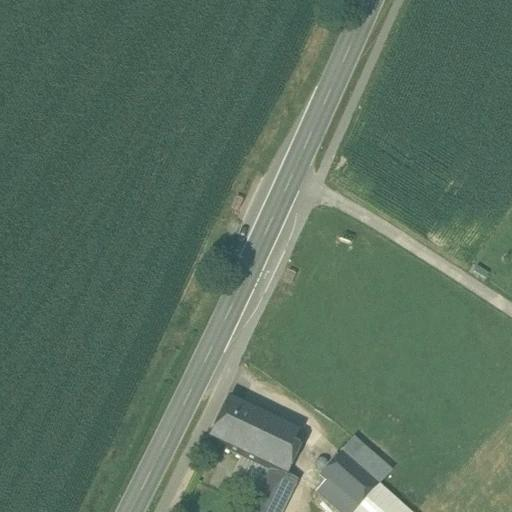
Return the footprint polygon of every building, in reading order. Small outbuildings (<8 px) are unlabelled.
[(300,431),(230,397),(209,442),(244,459),(270,472),(286,479),(300,450),(293,447),(300,431)] [(390,472),(354,440),(343,453),(342,452),(319,478),(324,482),(316,492),(328,503),(338,511),(367,511),(378,500),(371,494),(379,485),(378,485),(390,472)] [(270,472),(244,459),(234,481),(260,493),(270,472)] [(286,479),(270,472),(260,493),(250,511),(282,511),(296,483),(286,479)] [(338,511),(328,503),(320,511),(338,511)]
